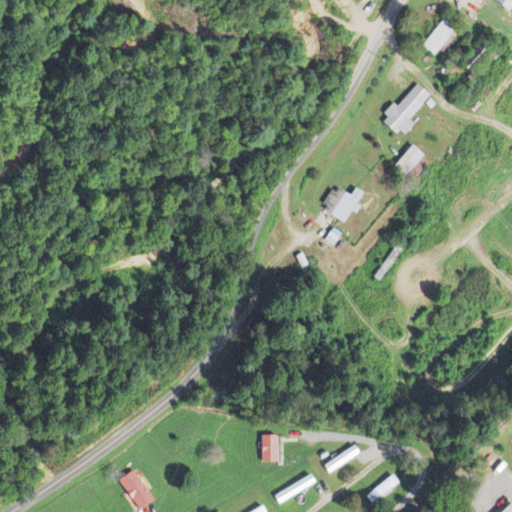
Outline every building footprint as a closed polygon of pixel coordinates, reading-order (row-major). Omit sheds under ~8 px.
[(511,0),(493,0),(507,13),(511,6),(511,0)] [(420,48),(433,58),(454,31),(442,21),(420,48)] [(401,96),(380,120),(401,139),(414,126),(408,120),(423,103),(401,83),(394,90),(401,96)] [(410,183),(429,164),(411,147),(392,167),(410,183)] [(362,194),(354,190),(349,197),(334,187),(320,209),(344,223),(362,194)] [(260,464),(276,464),(277,437),(260,437),(260,464)] [(117,483),(139,511),(154,501),(132,472),(117,483)]
